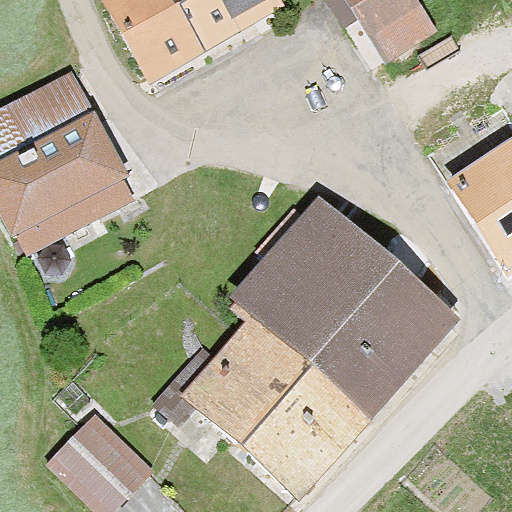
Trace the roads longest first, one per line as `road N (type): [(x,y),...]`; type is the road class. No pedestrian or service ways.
road 1 (track): [(73,0),(97,65),(121,102),(166,144),(295,169),(356,192),(424,236),(508,349)]
road 2 (unclassified): [(511,347),(339,511)]
